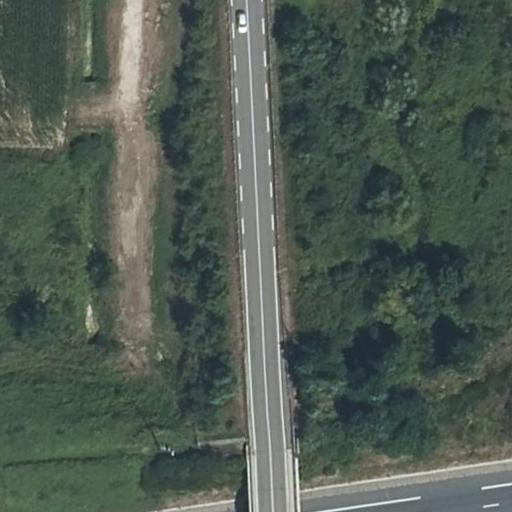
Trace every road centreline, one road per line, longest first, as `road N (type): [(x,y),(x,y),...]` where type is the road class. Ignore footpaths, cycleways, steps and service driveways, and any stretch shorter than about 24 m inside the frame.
road 1 (tertiary): [(276,511),(245,0)]
road 2 (unknown): [(138,159),(135,0)]
